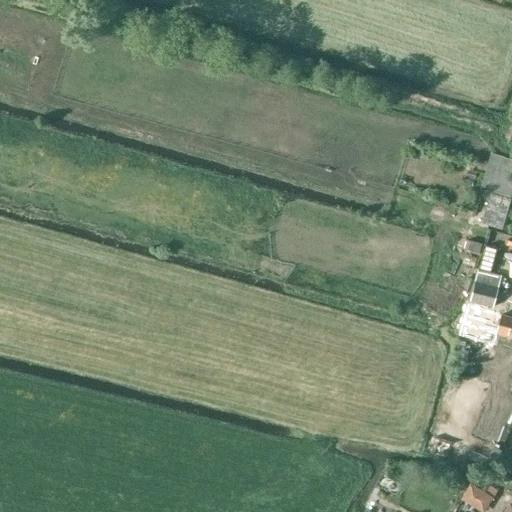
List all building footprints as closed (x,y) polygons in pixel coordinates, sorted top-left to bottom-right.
[(485,224),(502,230),(511,196),(511,160),(504,158),(485,224)] [(484,246),(478,269),(489,272),(495,249),(484,246)] [(478,269),(469,302),(464,324),(477,327),(476,329),(496,334),(511,337),(511,318),(506,316),(508,308),(494,305),(501,276),(489,272),(478,269)] [(473,509),(475,510),(486,490),(468,479),(455,500),(472,510),(473,509)] [(511,511),(511,502),(510,502),(503,511),(511,511)]
